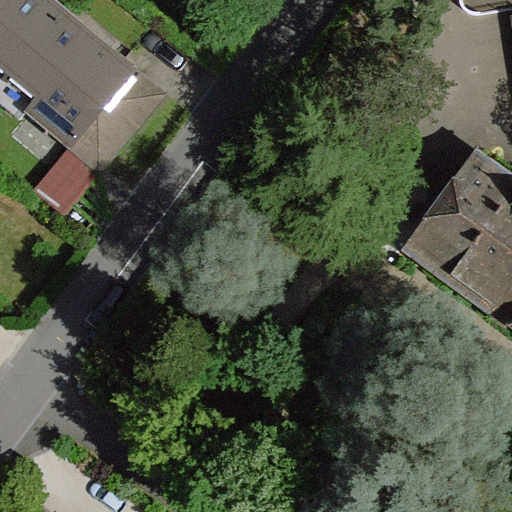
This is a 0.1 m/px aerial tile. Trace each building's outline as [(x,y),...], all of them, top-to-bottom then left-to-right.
[(40,0),(0,0),(0,80),(73,140),(102,106),(129,74),(40,0)] [(161,99),(129,74),(102,106),(134,133),(161,99)] [(102,106),(73,140),(105,168),(134,133),(102,106)] [(452,201),(414,253),(511,323),(511,180),(483,160),(452,201)] [(381,230),(414,253),(452,201),(419,176),(381,230)]
